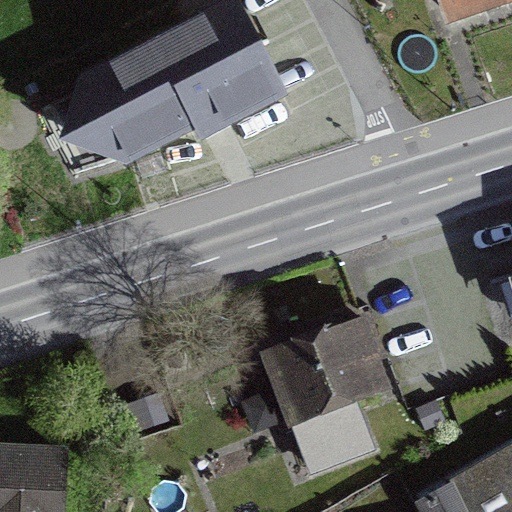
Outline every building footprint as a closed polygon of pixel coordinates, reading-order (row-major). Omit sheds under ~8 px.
[(112,178),(285,87),(239,0),(214,0),(61,80),(112,178)] [(511,0),(440,0),(447,18),(499,0),(511,0)] [(373,395),(347,327),(266,359),(292,426),(373,395)] [(511,511),(511,436),(417,492),(425,511),(511,511)] [(58,511),(61,457),(0,454),(0,511),(58,511)]
